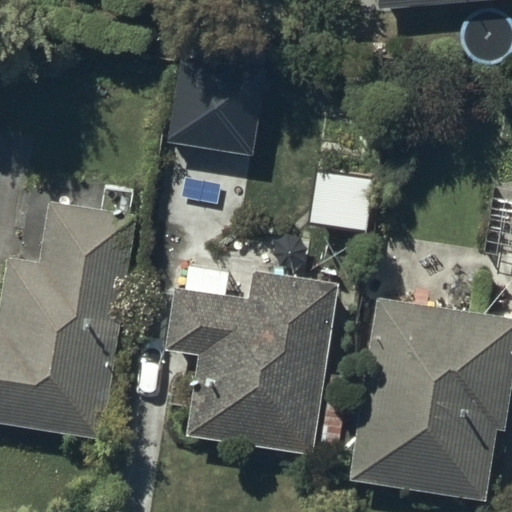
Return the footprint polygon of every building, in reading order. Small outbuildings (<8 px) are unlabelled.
[(256,63),(183,51),(171,126),(244,138),(256,63)] [(363,165),(315,157),(306,210),(355,218),(363,165)] [(120,213),(51,203),(42,262),(3,256),(0,278),(0,406),(89,420),(120,213)] [(332,279),(259,269),(255,298),(173,286),(166,333),(199,338),(187,421),(308,439),(332,279)] [(510,314),(377,293),(350,460),(475,480),(485,412),(494,414),(510,314)]
